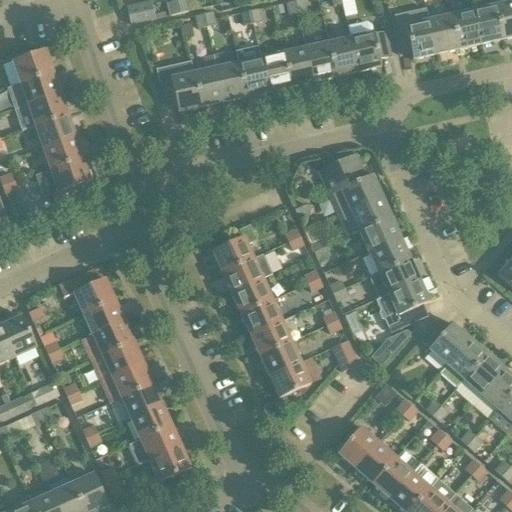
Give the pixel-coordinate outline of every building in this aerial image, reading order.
[(198,0),(192,0),(185,2),(188,13),(201,11),(198,0)] [(342,6),(340,0),(330,0),(332,8),(342,6)] [(178,2),(180,15),(188,13),(185,1),(178,2)] [(303,1),(295,3),(298,15),(305,13),(303,1)] [(180,15),(178,2),(167,4),(170,17),(180,15)] [(298,15),(295,3),(285,5),(287,17),(298,15)] [(511,39),(511,3),(494,8),(502,41),(511,39)] [(152,4),(128,9),(131,27),(155,22),(152,4)] [(502,41),(494,8),(472,12),(480,46),(502,41)] [(251,13),(253,25),(261,23),(259,11),(251,13)] [(435,57),(428,22),(425,11),(390,19),(399,57),(411,55),(412,62),(435,57)] [(472,12),(450,17),(458,51),(480,46),(472,12)] [(253,25),(251,13),(241,15),(243,27),(253,25)] [(204,16),(207,29),(216,27),(213,14),(204,16)] [(207,29),(204,16),(194,18),(197,31),(207,29)] [(450,17),(428,22),(435,57),(458,51),(450,17)] [(373,36),(373,35),(371,26),(367,24),(347,28),(350,40),(358,74),(381,69),(379,62),(391,59),(385,33),(373,36)] [(350,40),(328,45),(335,79),(358,74),(350,40)] [(335,79),(328,45),(306,50),(313,84),(335,79)] [(259,49),(236,54),(239,65),(246,99),(269,94),(261,60),(259,49)] [(306,50),(283,55),(291,89),(313,84),(306,50)] [(20,86),(53,75),(45,52),(12,63),(20,86)] [(223,55),(213,57),(224,104),(246,99),(239,65),(226,68),(223,55)] [(291,89),(283,55),(261,60),(269,94),(291,89)] [(205,73),(194,75),(201,109),(224,104),(213,57),(202,59),(205,73)] [(191,62),(154,70),(158,84),(164,110),(176,107),(178,114),(201,109),(194,75),(191,62)] [(20,86),(6,91),(14,112),(60,96),(53,75),(20,86)] [(68,118),(60,96),(14,112),(21,133),(34,129),(35,129),(68,118)] [(75,139),(68,118),(35,129),(42,151),(75,139)] [(75,139),(42,151),(50,172),(83,161),(75,139)] [(328,197),(366,180),(355,156),(317,174),(328,197)] [(90,183),(83,161),(50,172),(57,194),(51,196),(55,206),(84,196),(80,187),(90,183)] [(0,183),(2,188),(14,184),(11,176),(0,180),(0,183)] [(371,177),(366,180),(328,197),(338,220),(360,210),(382,200),(371,177)] [(14,184),(2,188),(5,197),(17,192),(14,184)] [(391,221),(382,200),(360,210),(338,220),(348,239),(359,234),(360,235),(391,221)] [(295,212),(295,213),(298,220),(310,215),(306,207),(295,212)] [(401,241),(391,221),(360,235),(369,256),(401,241)] [(239,232),(242,240),(211,253),(222,277),(253,262),(247,247),(257,243),(250,227),(239,232)] [(203,235),(207,243),(208,246),(219,241),(214,230),(203,235)] [(288,245),(300,240),(296,232),(284,237),(288,245)] [(300,240),(288,245),(292,253),(304,247),(300,240)] [(313,256),(326,251),(321,241),(309,247),(313,256)] [(410,263),(401,241),(369,256),(378,276),(379,277),(410,263)] [(329,258),(326,251),(313,256),(317,264),(329,258)] [(253,262),(222,277),(231,297),(263,283),(272,279),(263,258),(253,262)] [(511,260),(497,277),(511,290),(511,260)] [(376,302),(376,303),(420,283),(410,263),(379,277),(378,276),(369,280),(378,301),(376,302)] [(104,281),(99,283),(94,272),(58,288),(64,300),(73,296),(83,318),(114,303),(104,281)] [(307,288),(319,282),(314,273),(302,278),(307,288)] [(319,282),(307,288),(311,296),(323,290),(319,282)] [(332,298),(345,292),(340,282),(328,288),(332,298)] [(263,283),(231,297),(241,318),(272,303),(263,283)] [(420,283),(376,303),(380,311),(379,315),(381,321),(384,322),(390,335),(427,318),(423,307),(429,304),(420,283)] [(348,300),(345,292),(332,298),(336,306),(348,300)] [(124,324),(114,303),(83,318),(92,338),(124,324)] [(282,324),(272,303),(241,318),(250,339),(282,324)] [(32,323),(44,318),(40,310),(29,315),(32,323)] [(326,329),(338,324),(334,314),(321,320),(326,329)] [(0,328),(0,329),(13,360),(36,350),(22,318),(0,328)] [(446,367),(470,342),(451,326),(446,331),(437,323),(420,343),(429,351),(428,352),(446,367)] [(124,324),(92,338),(80,343),(90,364),(133,344),(124,324)] [(282,324),(250,339),(260,360),(291,345),(282,324)] [(342,331),(338,324),(326,329),(329,337),(342,331)] [(0,329),(0,366),(13,360),(0,329)] [(405,333),(385,342),(395,351),(408,335),(405,333)] [(47,358),(59,353),(51,334),(40,340),(44,348),(43,349),(47,358)] [(470,342),(446,367),(439,376),(456,391),(486,356),(470,342)] [(331,350),(340,370),(342,375),(358,367),(347,343),(331,350)] [(143,365),(133,344),(90,364),(99,385),(143,365)] [(291,345),(260,360),(269,380),(300,365),(291,345)] [(59,353),(47,358),(51,367),(63,361),(59,353)] [(486,356),(463,382),(481,398),(504,371),(486,356)] [(143,365),(99,385),(109,406),(121,401),(152,386),(143,365)] [(300,365),(269,380),(278,401),(310,386),(300,365)] [(511,378),(504,371),(481,398),(498,413),(511,396),(511,378)] [(53,385),(30,396),(35,408),(43,405),(43,406),(59,399),(53,385)] [(66,400),(78,394),(74,386),(62,392),(66,400)] [(152,386),(121,401),(130,422),(161,407),(152,386)] [(78,394),(66,400),(70,409),(82,403),(78,394)] [(35,408),(30,396),(9,405),(15,418),(28,412),(28,411),(35,408)] [(511,431),(511,396),(498,413),(489,423),(507,438),(511,431)] [(402,418),(410,408),(404,402),(395,412),(402,418)] [(432,419),(441,409),(434,402),(425,412),(432,419)] [(0,424),(15,418),(9,405),(0,408),(0,424)] [(161,407),(130,422),(139,442),(171,428),(161,407)] [(410,408),(402,418),(408,424),(417,414),(410,408)] [(39,413),(44,425),(52,422),(47,409),(39,413)] [(441,409),(432,419),(439,425),(448,415),(441,409)] [(44,425),(39,413),(31,416),(37,429),(44,425)] [(85,442),(97,437),(93,427),(81,433),(85,442)] [(0,442),(1,445),(11,440),(6,428),(0,430),(0,442)] [(138,468),(149,463),(180,448),(171,428),(139,442),(128,447),(138,468)] [(355,472),(378,445),(360,429),(337,456),(355,472)] [(436,448),(444,438),(438,432),(429,442),(436,448)] [(466,449),(475,439),(467,432),(459,443),(466,449)] [(97,437),(85,442),(89,450),(101,444),(97,437)] [(444,438),(436,448),(443,454),(452,444),(444,438)] [(482,445),(475,439),(466,449),(474,455),(482,445)] [(395,460),(378,445),(355,472),(373,487),(395,460)] [(190,470),(180,448),(149,463),(158,485),(190,470)] [(48,481),(59,475),(51,460),(40,466),(48,481)] [(412,475),(395,460),(373,487),(390,502),(412,475)] [(471,479),(480,468),(472,462),(463,472),(471,479)] [(501,479),(510,469),(502,463),(494,474),(501,479)] [(480,468),(471,479),(478,484),(486,474),(480,468)] [(511,471),(510,469),(501,479),(508,486),(511,481),(511,471)] [(104,483),(116,478),(113,470),(101,475),(104,483)] [(411,511),(430,491),(412,475),(390,502),(401,511),(411,511)] [(93,476),(71,486),(83,511),(98,511),(107,508),(93,476)] [(116,478),(104,483),(113,503),(125,497),(116,478)] [(441,511),(455,497),(438,482),(411,511),(441,511)] [(83,511),(71,486),(51,495),(58,511),(83,511)] [(505,509),(511,501),(511,496),(506,491),(497,501),(505,509)] [(58,511),(51,495),(30,505),(32,511),(58,511)] [(470,511),(471,511),(455,497),(441,511),(470,511)]
